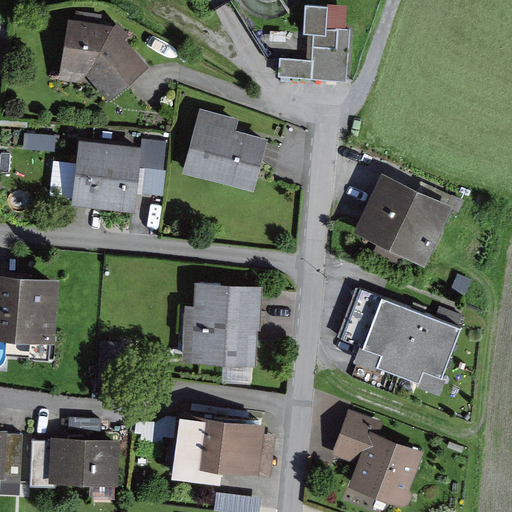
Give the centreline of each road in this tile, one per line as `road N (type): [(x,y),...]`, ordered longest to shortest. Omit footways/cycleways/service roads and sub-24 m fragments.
road 1 (residential): [(0,232),(317,265)]
road 2 (residential): [(397,0),(367,84),(331,122),(317,265)]
road 3 (residential): [(317,265),(296,511)]
road 4 (track): [(331,122),(291,103),(184,0)]
